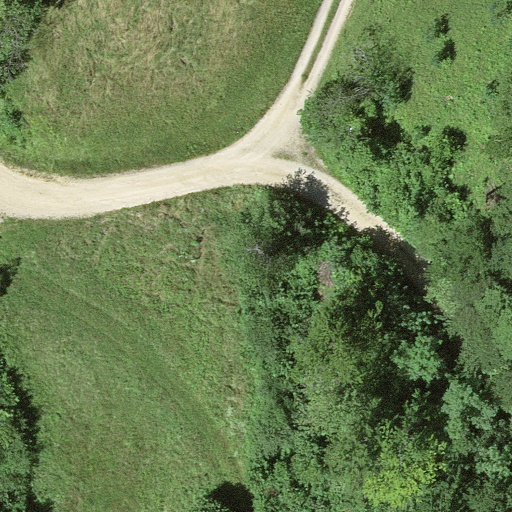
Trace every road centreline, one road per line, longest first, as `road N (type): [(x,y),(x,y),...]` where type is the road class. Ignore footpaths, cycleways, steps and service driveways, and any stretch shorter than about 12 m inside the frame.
road 1 (track): [(511,398),(465,332),(277,144),(233,170),(164,191),(71,205),(0,188)]
road 2 (track): [(250,511),(239,475),(188,399),(95,315),(16,266),(0,246)]
road 3 (track): [(277,144),(336,47),(350,0)]
